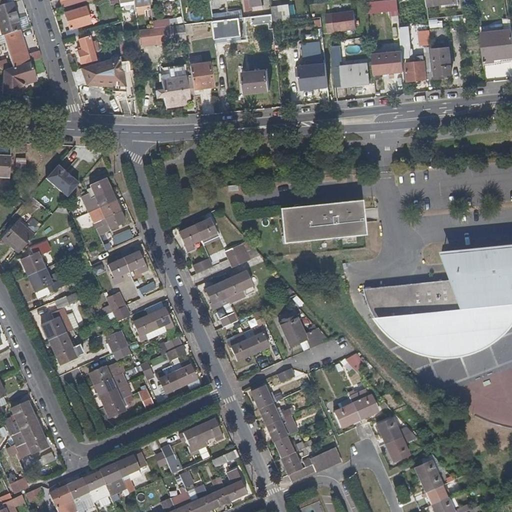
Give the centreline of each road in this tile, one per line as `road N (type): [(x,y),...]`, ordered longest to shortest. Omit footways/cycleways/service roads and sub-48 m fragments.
road 1 (residential): [(0,297),(72,448),(94,452),(226,394)]
road 2 (secondary): [(511,96),(214,130)]
road 3 (secondary): [(214,130),(380,127),(511,110)]
road 4 (residential): [(226,394),(155,232),(135,132)]
road 5 (residential): [(72,129),(36,0)]
